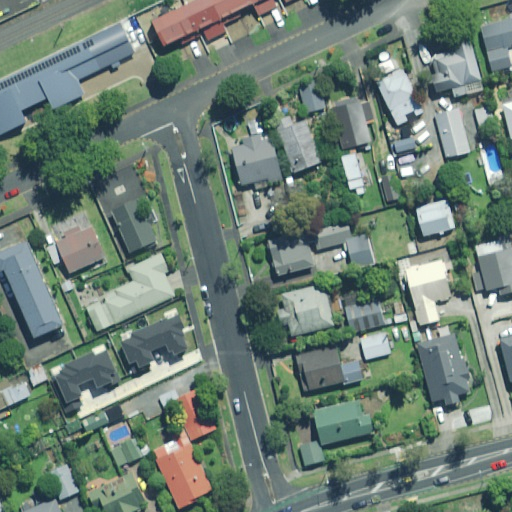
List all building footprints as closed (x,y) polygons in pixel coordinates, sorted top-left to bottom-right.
[(188,31),(186,26),(194,22),(200,34),(218,25),(215,18),(233,9),(231,4),(240,0),(245,0),(250,9),(268,0),(170,0),(142,13),(155,40),(172,32),(175,37),(188,31)] [(511,45),(511,19),(480,28),(491,73),(511,67),(507,47),(511,45)] [(77,87),(71,73),(127,48),(116,21),(0,70),(0,124),(18,117),(12,103),(39,91),(44,102),(77,87)] [(475,61),(471,42),(453,46),(455,51),(431,56),(435,75),(431,76),(435,94),(451,90),(453,98),(468,95),(465,85),(480,82),(475,61)] [(391,62),(380,66),(384,76),(395,72),(391,62)] [(422,115),(403,72),(377,83),(397,127),(407,122),(405,116),(413,112),(416,118),(422,115)] [(324,110),(317,83),(299,87),(305,114),(324,110)] [(511,104),(493,108),(496,121),(505,119),(511,141),(511,140),(511,92),(509,93),(511,104)] [(355,197),(365,195),(363,187),(370,185),(366,168),(359,170),(354,148),(370,144),(366,125),(374,123),(368,100),(332,109),(342,150),(339,151),(350,193),(354,192),(355,197)] [(492,124),(488,108),(475,111),(479,127),(492,124)] [(469,153),(458,110),(435,116),(446,159),(469,153)] [(315,145),(327,141),(320,122),(308,127),(305,120),(302,122),(298,112),(273,122),(293,174),(322,163),(315,145)] [(384,135),(375,138),(380,155),(389,152),(384,135)] [(258,143),(256,137),(230,144),(242,187),(253,184),(255,191),(283,183),(271,139),(258,143)] [(416,153),(412,139),(393,144),(397,158),(416,153)] [(244,240),(245,242),(284,231),(281,219),(276,220),(270,197),(254,201),(254,198),(234,204),(242,231),(238,232),(240,241),(244,240)] [(147,222),(152,221),(148,212),(144,213),(138,201),(111,212),(129,254),(156,243),(147,222)] [(452,230),(445,202),(415,209),(422,238),(452,230)] [(319,250),(342,245),(343,253),(348,252),(352,271),(374,266),(367,235),(351,239),(347,223),(315,230),(319,250)] [(82,235),(79,228),(63,235),(65,241),(46,249),(53,266),(64,262),(69,274),(104,260),(92,231),(82,235)] [(310,254),(304,232),(268,242),(277,277),(315,267),(313,261),(319,259),(317,252),(310,254)] [(482,272),(471,275),(475,293),(486,290),(487,293),(498,290),(500,297),(511,294),(511,250),(509,238),(475,247),(482,272)] [(63,327),(27,243),(0,254),(0,273),(0,274),(5,272),(33,340),(63,327)] [(168,272),(161,255),(127,270),(133,283),(103,296),(105,301),(86,310),(97,333),(174,298),(164,274),(168,272)] [(438,322),(433,302),(439,301),(439,303),(451,300),(442,262),(402,272),(405,284),(408,283),(419,327),(438,322)] [(70,282),(59,286),(63,296),(74,292),(70,282)] [(330,314),(339,311),(335,295),(326,297),(323,286),(282,296),(285,310),(280,311),(283,325),(288,324),(292,337),(333,327),(330,314)] [(402,301),(390,304),(395,324),(407,321),(402,301)] [(378,302),(357,306),(345,309),(351,335),(384,328),(378,302)] [(416,322),(409,323),(414,340),(420,339),(416,322)] [(409,325),(398,328),(401,341),(412,339),(409,325)] [(460,359),(455,336),(449,337),(447,326),(429,330),(432,341),(418,344),(431,403),(444,400),(446,407),(459,404),(457,396),(470,393),(467,381),(470,380),(465,358),(460,359)] [(155,370),(137,332),(118,341),(122,349),(102,359),(108,372),(96,378),(104,394),(155,370)] [(389,355),(384,335),(360,340),(365,361),(389,355)] [(511,338),(500,341),(510,385),(511,384),(511,338)] [(347,365),(343,348),(296,358),(303,393),(364,381),(360,362),(347,365)] [(45,383),(40,368),(28,373),(33,387),(45,383)] [(20,376),(0,384),(0,410),(29,399),(20,376)] [(182,428),(176,431),(180,439),(188,436),(191,443),(214,432),(205,413),(191,383),(158,399),(164,410),(172,406),(182,428)] [(313,415),(319,438),(321,446),(374,434),(369,415),(363,417),(360,404),(313,415)] [(125,417),(119,405),(81,422),(87,435),(125,417)] [(212,493),(187,437),(169,445),(152,452),(178,510),(191,505),(190,502),(212,493)] [(110,451),(117,468),(141,458),(134,441),(110,451)] [(322,462),(317,442),(299,447),(304,467),(322,462)] [(78,493),(66,466),(48,474),(60,501),(78,493)] [(135,511),(148,506),(132,473),(87,495),(95,511),(101,511),(105,510),(105,511),(135,511)] [(59,511),(56,502),(27,511),(59,511)]
